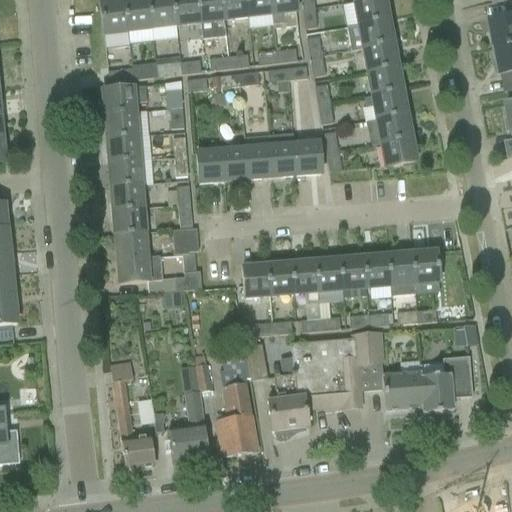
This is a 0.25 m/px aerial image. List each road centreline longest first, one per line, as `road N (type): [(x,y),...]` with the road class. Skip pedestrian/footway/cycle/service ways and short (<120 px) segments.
road 1 (residential): [(87,511),(40,0)]
road 2 (tertiary): [(162,511),(422,480),(511,458)]
road 3 (residential): [(207,228),(482,205)]
road 4 (residential): [(444,0),(482,205)]
road 5 (residential): [(482,205),(511,383)]
